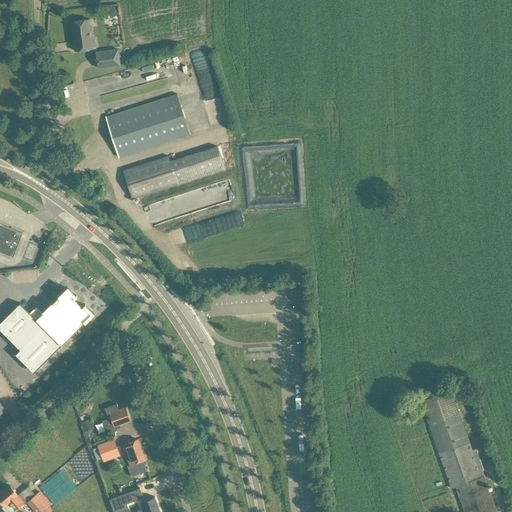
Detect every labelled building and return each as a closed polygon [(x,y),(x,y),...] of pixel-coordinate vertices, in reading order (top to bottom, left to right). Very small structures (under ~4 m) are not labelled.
[(75,50),(85,49),(96,48),(95,39),(92,39),(89,19),(71,21),(75,50)] [(117,50),(96,52),(98,68),(119,65),(117,50)] [(178,93),(106,116),(119,157),(129,154),(180,137),(191,134),(178,93)] [(133,198),(142,195),(177,184),(225,169),(217,145),(170,160),(168,156),(123,170),(133,198)] [(0,251),(13,257),(23,232),(0,223),(0,251)] [(20,302),(0,322),(0,328),(20,349),(16,354),(34,372),(62,344),(85,322),(95,313),(86,304),(83,307),(74,298),(77,295),(68,286),(58,295),(59,296),(52,303),(52,302),(51,303),(52,304),(43,313),(37,306),(30,313),(20,302)] [(472,449),(460,415),(452,390),(422,400),(431,425),(445,468),(451,487),(456,485),(464,511),(497,511),(482,470),(483,469),(476,448),(472,449)] [(109,418),(111,417),(115,426),(120,424),(131,420),(126,407),(119,409),(117,403),(105,407),(109,418)] [(81,421),(83,429),(92,426),(90,418),(81,421)] [(98,445),(99,447),(94,448),(98,459),(103,458),(104,461),(120,455),(114,439),(98,445)] [(130,464),(135,462),(139,474),(147,471),(143,459),(145,459),(138,439),(128,442),(123,444),(130,464)] [(0,491),(0,499),(2,502),(5,505),(2,508),(5,511),(11,511),(16,507),(23,502),(17,495),(18,495),(10,485),(3,491),(2,490),(0,491)] [(140,488),(110,498),(113,508),(127,503),(143,497),(140,488)] [(49,505),(50,504),(40,492),(36,495),(35,495),(27,502),(36,511),(41,511),(42,511),(50,511),(53,510),(51,508),(49,505)] [(160,511),(155,496),(141,501),(144,507),(145,511),(160,511)]
